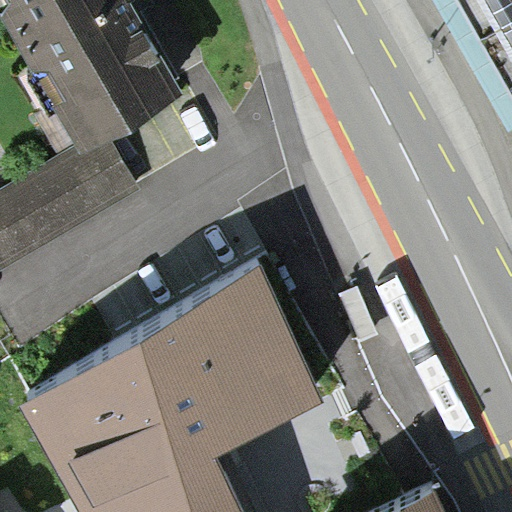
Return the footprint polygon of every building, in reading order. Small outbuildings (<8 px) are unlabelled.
[(183,92),(129,0),(0,0),(0,7),(82,150),(109,135),(183,92)] [(511,0),(458,0),(511,94),(511,0)] [(0,272),(142,192),(109,135),(82,150),(0,196),(0,272)] [(244,267),(15,388),(80,511),(238,511),(198,436),(304,380),(244,267)] [(445,511),(433,484),(370,511),(445,511)]
